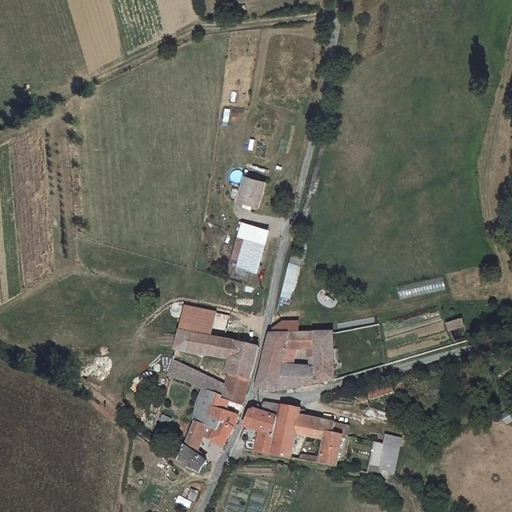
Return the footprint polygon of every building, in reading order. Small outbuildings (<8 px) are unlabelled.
[(243,206),(264,211),(269,187),(249,183),(243,206)] [(237,270),(243,243),(235,241),(229,268),(237,270)] [(262,248),(243,243),(237,270),(255,275),(262,248)] [(177,334),(208,340),(213,317),(183,310),(177,334)] [(274,333),(273,337),(300,337),(300,323),(283,323),(274,333)] [(231,365),(225,386),(223,396),(222,400),(244,407),(260,351),(208,340),(177,334),(168,379),(189,384),(192,374),(196,357),(231,365)] [(320,351),(320,337),(300,337),(273,337),(259,394),(280,395),(283,373),(288,351),(296,351),(312,351),(320,351)] [(312,374),(304,374),(305,391),(336,383),(334,338),(320,337),(320,351),(312,351),(312,364),(322,364),(322,374),(312,374)] [(288,351),(283,373),(294,373),(296,351),(288,351)] [(196,357),(192,374),(225,386),(231,365),(196,357)] [(322,364),(312,364),(312,374),(322,374),(322,364)] [(294,373),(283,373),(280,395),(284,395),(305,391),(304,374),(294,373)] [(223,396),(225,386),(192,374),(189,384),(202,393),(223,396)] [(244,407),(222,400),(223,396),(202,393),(199,403),(212,409),(209,417),(219,424),(215,434),(212,444),(211,445),(223,450),(235,437),(244,407)] [(210,465),(203,461),(194,457),(198,446),(205,430),(215,434),(219,424),(209,417),(212,409),(199,403),(173,469),(200,476),(210,465)] [(277,418),(281,418),(283,408),(265,405),(263,414),(277,418)] [(336,472),(343,438),(330,435),(331,425),(303,419),(304,412),(302,411),(283,408),(281,418),(273,459),(292,463),(297,439),(320,443),(315,467),(336,472)] [(248,454),(269,458),(277,418),(263,414),(252,412),(239,446),(248,454)] [(212,444),(215,434),(205,430),(198,446),(201,447),(205,441),(212,444)] [(397,439),(382,435),(380,445),(370,443),(365,473),(390,478),(397,439)] [(173,469),(166,479),(172,485),(174,487),(183,477),(173,469)]
